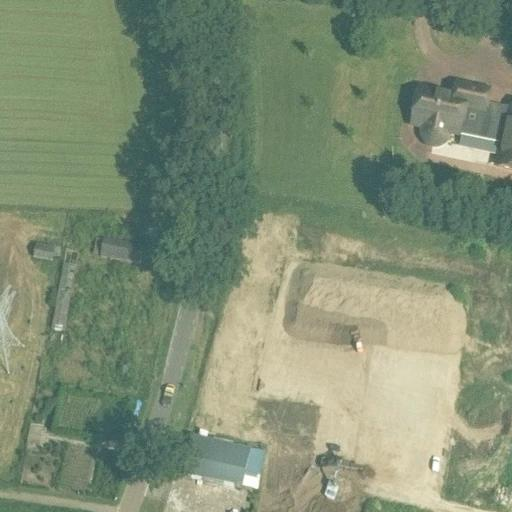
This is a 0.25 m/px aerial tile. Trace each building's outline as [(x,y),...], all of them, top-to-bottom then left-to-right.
[(456,87),(454,99),(419,92),(412,127),(424,129),(423,134),(423,138),(425,143),(428,146),(432,148),(437,148),(441,146),(445,143),(447,138),(448,135),(459,137),(460,136),(478,140),(480,129),(483,117),(484,118),(489,94),(456,87)] [(480,129),(478,140),(473,163),(498,168),(493,191),(511,195),(511,133),(505,133),(505,134),(480,129)] [(140,267),(143,251),(104,243),(100,260),(140,267)] [(54,249),(36,246),(33,260),(51,263),(54,249)] [(245,478),(243,441),(188,443),(190,480),(245,478)] [(248,444),(244,483),(259,484),(263,445),(248,444)]
